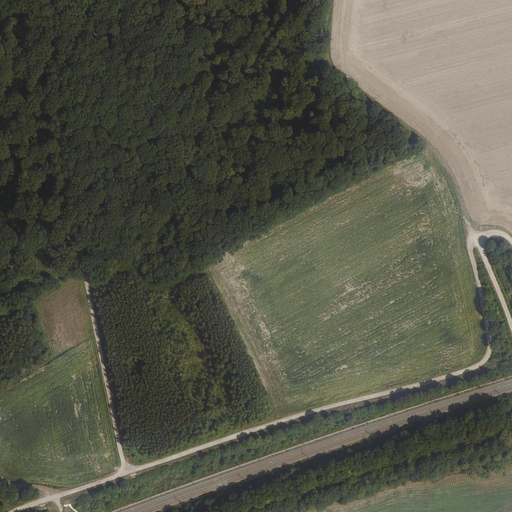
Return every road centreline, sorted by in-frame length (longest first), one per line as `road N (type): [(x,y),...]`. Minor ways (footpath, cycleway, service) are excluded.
road 1 (track): [(330,0),(327,50),(335,72),(422,141),(454,181),(475,236),(488,354),(474,366),(127,472),(42,0)]
road 2 (track): [(511,241),(475,236),(511,329)]
